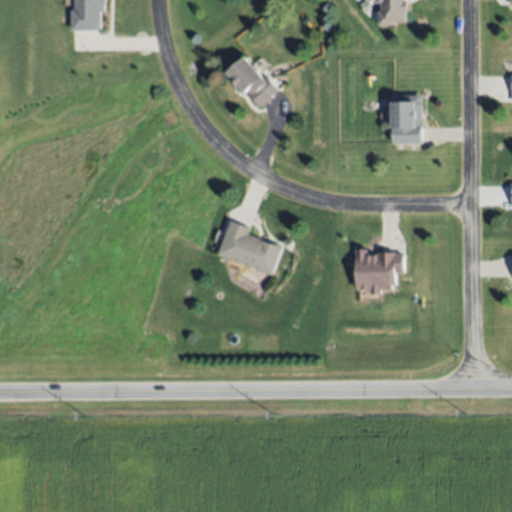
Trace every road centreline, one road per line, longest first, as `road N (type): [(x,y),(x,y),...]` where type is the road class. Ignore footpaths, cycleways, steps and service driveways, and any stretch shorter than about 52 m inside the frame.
road 1 (tertiary): [(511,391),(0,393)]
road 2 (residential): [(150,0),(179,109),(265,179),(368,211),(469,203)]
road 3 (residential): [(471,0),(471,393)]
